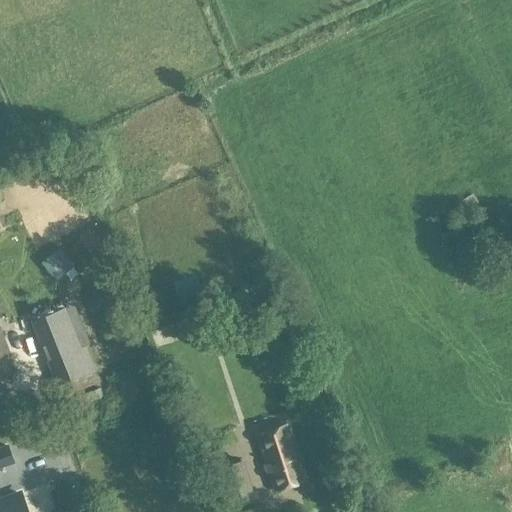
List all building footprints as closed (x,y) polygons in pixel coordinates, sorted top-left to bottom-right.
[(460,210),(476,199),(465,183),(449,193),(460,210)] [(9,285),(0,287),(0,298),(12,295),(9,285)] [(226,320),(254,312),(248,291),(221,299),(226,320)] [(165,337),(215,323),(210,303),(159,318),(165,337)] [(67,318),(40,329),(58,370),(84,357),(67,318)] [(0,327),(0,377),(17,370),(0,327)] [(86,390),(88,401),(105,398),(103,388),(86,390)] [(90,401),(93,414),(131,405),(129,392),(90,401)] [(307,479),(294,440),(288,424),(257,435),(275,490),(307,479)] [(198,448),(201,458),(218,452),(215,443),(198,448)] [(8,446),(0,449),(0,466),(13,461),(8,446)] [(240,460),(217,468),(229,506),(252,499),(240,460)] [(26,511),(20,494),(0,501),(0,511),(26,511)]
